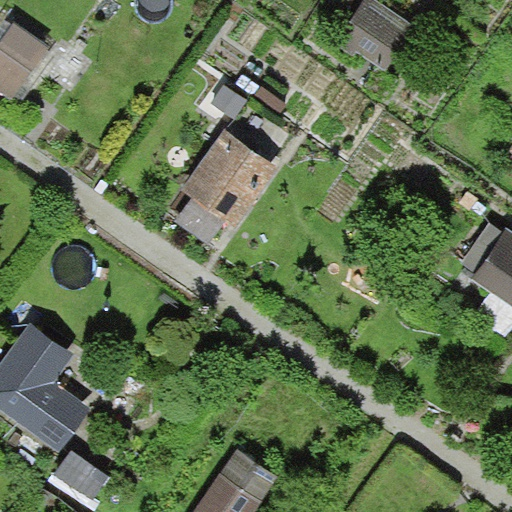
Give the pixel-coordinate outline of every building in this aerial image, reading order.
[(409,20),(379,0),(361,0),(336,39),(377,67),(409,20)] [(10,18),(0,32),(0,89),(13,99),(50,47),(10,18)] [(277,166),(222,127),(177,191),(232,230),(277,166)] [(511,225),(505,221),(465,279),(511,310),(511,225)] [(25,321),(0,359),(0,413),(56,449),(84,407),(48,384),(70,350),(25,321)] [(246,511),(272,473),(230,446),(186,511),(246,511)]
